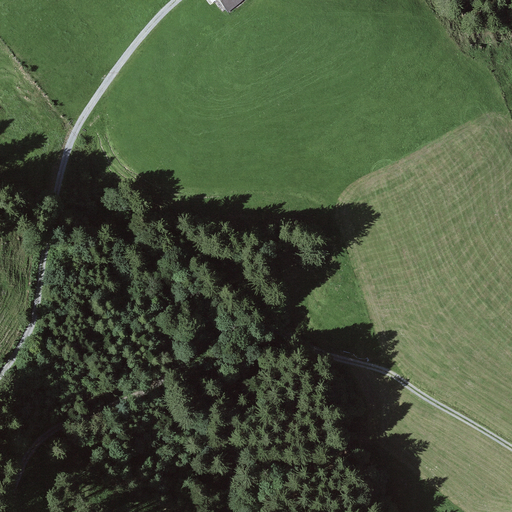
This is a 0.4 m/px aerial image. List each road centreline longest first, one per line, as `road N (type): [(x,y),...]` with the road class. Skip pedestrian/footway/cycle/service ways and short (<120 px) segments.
road 1 (track): [(511,449),(391,374),(250,320),(219,324),(153,385),(36,439),(0,506)]
road 2 (track): [(180,0),(76,131),(55,192),(36,323),(0,379)]
